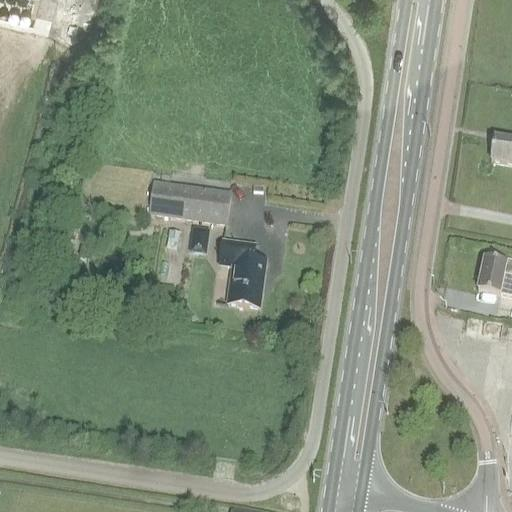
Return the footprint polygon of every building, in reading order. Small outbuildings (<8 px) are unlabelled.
[(511,142),(495,139),(491,163),(511,166),(511,142)] [(227,230),(232,197),(153,185),(148,219),(227,230)] [(266,264),(253,263),(255,249),(224,244),(221,269),(233,270),(228,307),(260,312),(266,264)] [(81,249),(79,258),(89,260),(91,251),(81,249)] [(484,263),(478,294),(500,298),(504,276),(511,277),(511,263),(504,262),(503,267),(484,263)]
